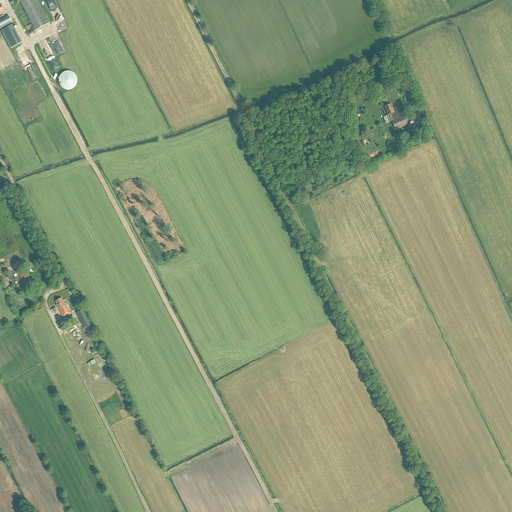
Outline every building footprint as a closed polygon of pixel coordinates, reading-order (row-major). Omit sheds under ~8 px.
[(49,23),(37,0),(19,0),(35,31),(49,23)] [(1,31),(8,44),(10,49),(21,43),(12,25),(1,31)] [(64,77),(62,79),(62,81),(61,83),(61,85),(62,86),(63,88),(65,89),(67,90),(70,90),(71,90),(73,89),(74,88),(75,86),(76,84),(76,83),(76,81),(75,79),(74,78),(73,77),(71,76),(69,75),(67,76),(65,76),(64,77)] [(392,109),(391,105),(385,107),(388,115),(383,117),(385,124),(392,122),(395,130),(407,125),(404,116),(400,118),(396,107),(392,109)] [(430,132),(427,125),(421,128),(423,134),(430,132)] [(403,134),(407,142),(412,140),(411,139),(414,138),(414,140),(417,138),(413,129),(403,134)] [(9,285),(3,273),(0,268),(0,275),(6,287),(9,285)] [(17,272),(25,288),(33,284),(28,273),(25,274),(23,270),(17,272)] [(57,307),(63,318),(70,314),(66,306),(65,306),(62,299),(56,302),(58,307),(57,307)] [(83,310),(76,313),(84,328),(90,325),(83,310)]
